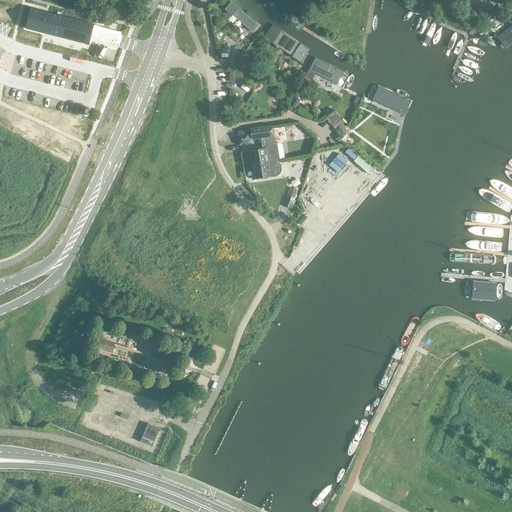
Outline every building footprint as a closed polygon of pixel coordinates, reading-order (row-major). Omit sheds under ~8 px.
[(259,25),(232,3),(226,10),(254,32),(259,25)] [(25,29),(90,45),(92,35),(95,24),(30,8),(25,29)] [(511,22),(495,35),(504,46),(511,39),(511,22)] [(301,63),(310,49),(273,24),(263,38),(301,63)] [(344,70),(315,56),(309,69),(337,82),(338,80),(344,83),(348,75),(343,72),(344,70)] [(76,74),(83,75),(85,67),(78,65),(76,74)] [(412,101),(378,86),(372,100),(406,116),(412,101)] [(271,126),(249,129),(251,140),(272,137),(271,126)] [(247,134),(239,136),(240,144),(249,142),(247,134)] [(250,150),(252,164),(273,161),(278,160),(276,144),(264,146),(264,148),(250,150)] [(373,170),(358,157),(354,161),(369,174),(373,170)] [(274,162),(273,161),(252,164),(255,179),(271,177),(271,176),(276,175),(276,174),(278,174),(280,172),(280,170),(280,168),(280,166),(279,165),(278,163),(276,162),(274,162)] [(506,257),(487,256),(485,281),(504,282),(506,257)] [(112,351),(114,345),(115,342),(99,338),(97,347),(112,351)] [(185,366),(194,362),(189,353),(181,357),(185,366)] [(152,446),(159,428),(148,423),(141,441),(152,446)] [(202,511),(215,485),(211,483),(197,511),(202,511)] [(234,511),(241,499),(233,495),(224,511),(234,511)]
